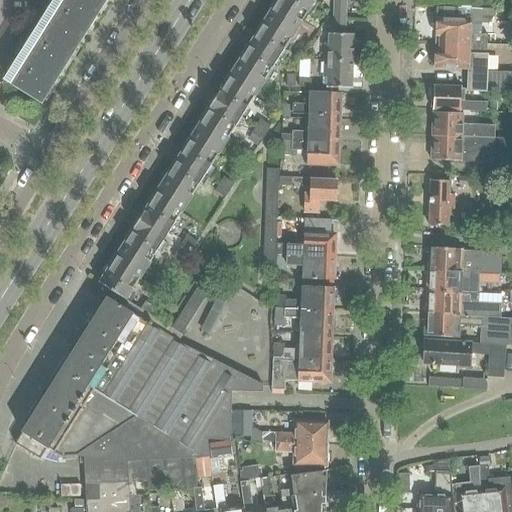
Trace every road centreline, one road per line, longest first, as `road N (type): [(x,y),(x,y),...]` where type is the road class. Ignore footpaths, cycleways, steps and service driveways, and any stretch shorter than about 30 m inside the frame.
road 1 (residential): [(371,511),(389,0)]
road 2 (residential): [(0,378),(233,0)]
road 3 (secondary): [(0,299),(189,0)]
road 4 (residential): [(149,0),(47,158)]
